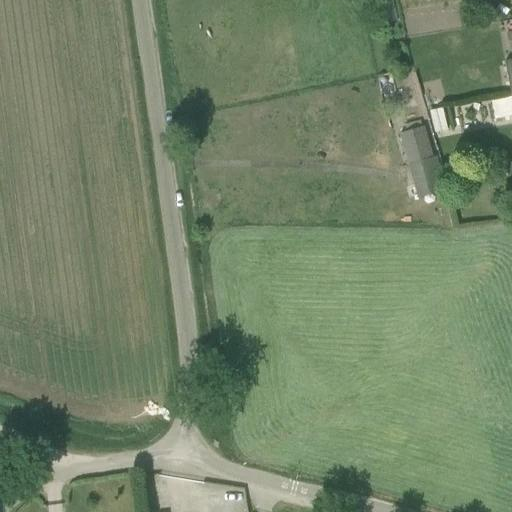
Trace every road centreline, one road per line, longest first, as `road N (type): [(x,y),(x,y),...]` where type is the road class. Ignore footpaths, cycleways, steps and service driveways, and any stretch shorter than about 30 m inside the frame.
road 1 (residential): [(178,461),(190,365),(141,0)]
road 2 (residential): [(378,511),(178,461)]
road 3 (unclassified): [(0,510),(37,483),(80,470),(178,461)]
